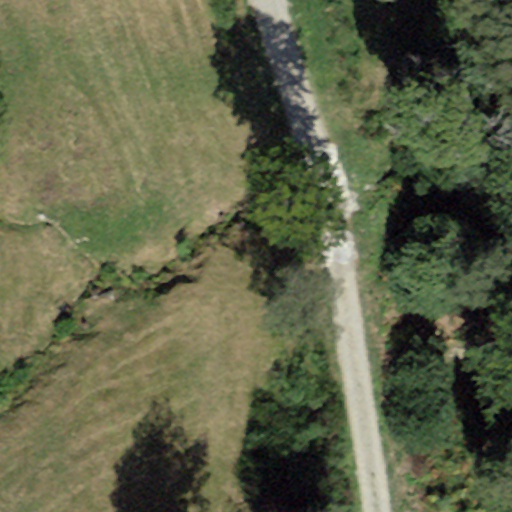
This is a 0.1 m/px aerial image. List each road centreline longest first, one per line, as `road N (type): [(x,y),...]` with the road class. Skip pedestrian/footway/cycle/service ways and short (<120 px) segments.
road 1 (track): [(364,511),(328,202)]
road 2 (track): [(263,0),(328,202)]
